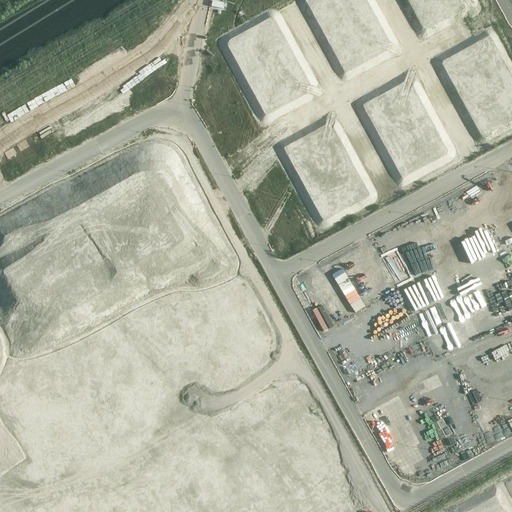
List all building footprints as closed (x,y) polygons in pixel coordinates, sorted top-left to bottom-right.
[(494,107),(501,105),(494,87),(487,90),(494,107)] [(504,136),(511,132),(511,122),(509,115),(497,121),(504,136)] [(499,134),(481,142),(483,147),(501,139),(499,134)] [(392,234),(388,236),(386,231),(372,237),(379,253),(397,245),(392,234)] [(399,328),(335,359),(346,381),(410,350),(399,328)]
